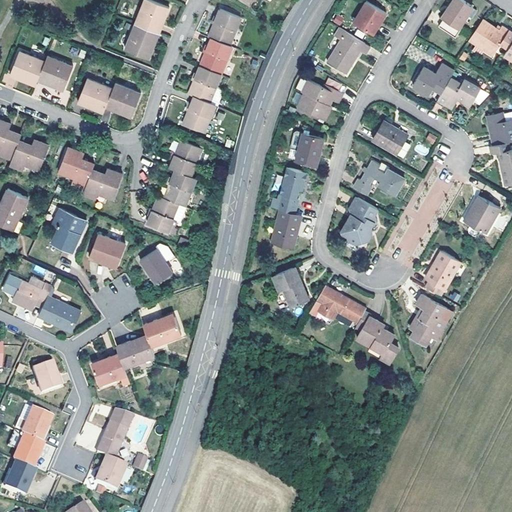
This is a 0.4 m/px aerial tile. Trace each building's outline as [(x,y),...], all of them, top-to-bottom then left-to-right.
[(154,0),(145,0),(136,23),(156,31),(162,16),(166,18),(171,7),(154,0)] [(382,19),(387,12),(367,0),(354,21),(372,32),(381,18),(382,19)] [(473,6),(463,0),(452,0),(442,17),(443,17),(438,25),(455,37),(460,29),(458,28),(473,6)] [(212,37),(230,45),(241,17),(220,8),(209,36),(212,37)] [(344,17),(338,13),(334,19),(340,23),(344,17)] [(160,32),(166,18),(162,16),(156,31),(160,32)] [(499,29),(483,19),(469,39),(494,55),(502,42),(509,47),(511,41),(511,31),(502,26),(499,29)] [(150,45),(156,31),(136,23),(126,48),(149,58),(154,47),(150,45)] [(328,60),(334,64),(346,72),(361,49),(359,47),(362,40),(340,27),(334,35),(341,39),(328,60)] [(160,32),(156,31),(150,45),(154,47),(160,32)] [(230,45),(212,37),(200,65),(221,74),(233,46),(230,45)] [(367,53),(371,46),(362,40),(359,47),(361,49),(367,53)] [(20,49),(12,69),(26,75),(24,79),(36,84),(38,79),(39,75),(46,59),(20,49)] [(74,65),(48,54),(46,59),(39,75),(38,79),(52,84),(64,89),(74,65)] [(451,78),(455,70),(442,62),(436,73),(424,66),(413,85),(429,94),(433,87),(442,92),(451,78)] [(344,76),(346,72),(334,64),(332,68),(344,76)] [(221,74),(200,65),(189,93),(195,95),(210,101),(221,74)] [(10,73),(24,79),(26,75),(12,69),(10,73)] [(88,77),(79,97),(94,103),(93,107),(104,111),(106,106),(108,102),(114,87),(88,77)] [(339,102),(344,91),(328,84),(326,87),(308,78),(302,91),(305,92),(298,106),(325,119),(332,105),(330,104),(333,99),(339,102)] [(442,92),(438,100),(453,108),(458,98),(470,104),(480,88),(464,79),(461,84),(451,78),(442,92)] [(122,107),(121,111),(132,116),(141,92),(116,82),(114,87),(108,102),(122,107)] [(210,101),(195,95),(184,124),(204,132),(215,104),(210,101)] [(78,101),(93,107),(94,103),(79,97),(78,101)] [(108,102),(106,106),(121,111),(122,107),(108,102)] [(487,114),(493,144),(508,141),(511,140),(511,118),(504,121),(502,111),(487,114)] [(20,139),(22,133),(14,130),(13,133),(7,131),(8,128),(11,123),(0,118),(0,146),(1,147),(0,149),(0,153),(12,158),(20,139)] [(373,139),(403,156),(410,142),(405,139),(408,133),(384,120),(373,139)] [(305,161),(315,164),(317,164),(324,137),(303,132),(296,159),(305,161)] [(429,133),(425,140),(433,144),(437,137),(429,133)] [(35,138),(33,143),(32,147),(29,146),(26,145),(27,141),(20,139),(12,158),(10,163),(23,169),(25,163),(40,169),(49,144),(35,138)] [(176,170),(191,176),(202,147),(182,139),(170,167),(176,170)] [(511,147),(510,148),(508,141),(493,144),(491,145),(493,153),(499,152),(506,185),(511,183),(511,147)] [(81,160),(82,157),(84,152),(69,146),(59,171),(75,176),(72,182),(85,187),(93,168),(95,163),(87,160),(86,162),(81,160)] [(373,176),(381,181),(379,184),(395,194),(405,176),(389,167),(390,166),(382,161),(380,163),(374,159),(362,179),(359,177),(354,186),(367,194),(373,185),(369,183),(373,176)] [(288,166),(286,174),(283,184),(281,192),(283,193),(295,196),(297,196),(299,188),(303,189),(308,171),(288,166)] [(108,168),(106,173),(105,176),(99,174),(100,171),(93,168),(85,187),(83,192),(97,198),(99,192),(114,198),(123,174),(108,168)] [(180,204),(185,206),(197,178),(191,176),(176,170),(165,198),(180,204)] [(283,184),(286,174),(280,173),(278,182),(283,184)] [(0,205),(0,223),(13,229),(27,197),(8,188),(0,205)] [(282,198),(293,201),(295,196),(283,193),(282,198)] [(171,225),(173,219),(180,221),(187,207),(185,206),(180,204),(165,198),(159,195),(148,223),(174,234),(176,227),(171,225)] [(378,208),(356,195),(350,206),(352,212),(342,230),(343,232),(349,235),(349,239),(355,242),(368,238),(372,232),(370,229),(376,228),(377,225),(375,214),(378,208)] [(486,232),(501,207),(479,195),(464,219),(471,223),(468,228),(469,233),(474,236),(479,235),(482,229),(486,232)] [(278,208),(280,198),(274,196),(272,206),(278,208)] [(299,203),(293,201),(282,198),(280,198),(278,208),(280,208),(296,212),(299,203)] [(73,250),(80,234),(77,233),(79,227),(83,229),(86,219),(59,208),(52,223),(59,226),(52,242),(73,250)] [(296,212),(280,208),(272,241),(293,247),(302,214),(296,212)] [(27,236),(33,238),(36,233),(30,230),(27,236)] [(125,243),(99,234),(90,256),(116,266),(125,243)] [(187,248),(190,241),(183,238),(180,245),(186,248),(187,248)] [(155,245),(157,248),(140,260),(156,283),(173,271),(165,260),(174,254),(164,239),(155,245)] [(426,286),(441,295),(460,260),(442,250),(427,277),(429,279),(426,286)] [(284,287),(291,306),(309,298),(295,265),(273,274),(279,289),(284,287)] [(15,293),(21,280),(10,275),(4,288),(15,293)] [(48,295),(50,292),(21,280),(15,293),(12,300),(33,309),(36,304),(43,307),(48,295)] [(338,311),(358,322),(365,311),(366,308),(325,284),(317,299),(322,302),(318,310),(334,319),(338,311)] [(284,287),(279,289),(287,307),(291,306),(284,287)] [(416,304),(422,307),(426,309),(422,316),(421,319),(416,317),(410,327),(414,329),(410,336),(426,344),(431,336),(436,339),(447,319),(440,315),(446,305),(423,292),(416,304)] [(43,307),(39,315),(72,330),(81,311),(48,295),(43,307)] [(422,307),(416,317),(421,319),(422,316),(426,309),(422,307)] [(371,314),(365,311),(358,322),(356,326),(360,329),(356,337),(382,352),(380,357),(391,363),(400,347),(391,342),(396,334),(384,327),(385,324),(370,316),(371,314)] [(158,323),(175,316),(174,313),(156,320),(158,323)] [(349,325),(351,320),(337,315),(335,321),(349,325)] [(158,323),(156,320),(144,325),(147,334),(148,337),(151,346),(181,334),(175,316),(158,323)] [(148,337),(147,334),(130,340),(132,344),(148,337)] [(132,344),(130,340),(117,345),(119,352),(125,367),(155,355),(151,346),(148,337),(132,344)] [(109,360),(93,366),(100,384),(120,376),(124,386),(131,383),(129,377),(125,367),(119,352),(108,356),(109,360)] [(109,360),(108,356),(92,362),(93,366),(109,360)] [(60,385),(51,360),(33,367),(42,392),(60,385)] [(25,421),(31,407),(25,404),(19,418),(25,421)] [(23,433),(41,441),(51,416),(31,407),(25,421),(19,418),(16,425),(22,428),(20,432),(23,433)] [(114,458),(133,413),(115,408),(97,452),(105,455),(114,458)] [(20,432),(14,429),(7,444),(17,448),(23,433),(20,432)] [(17,448),(12,458),(15,459),(32,466),(42,441),(41,441),(23,433),(17,448)] [(138,452),(132,466),(143,470),(148,456),(138,452)] [(115,488),(125,463),(114,458),(105,455),(95,480),(115,488)] [(24,493),(35,468),(32,466),(15,459),(4,485),(24,493)] [(89,511),(82,501),(65,511),(89,511)]
